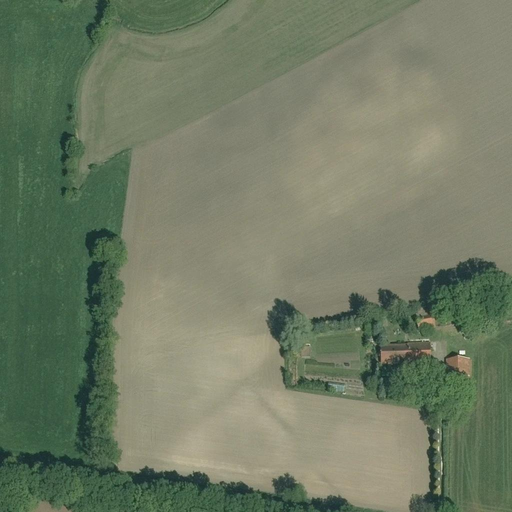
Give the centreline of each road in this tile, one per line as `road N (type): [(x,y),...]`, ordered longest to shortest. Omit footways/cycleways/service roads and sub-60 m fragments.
road 1 (residential): [(277,511),(0,465)]
road 2 (track): [(440,511),(438,378)]
